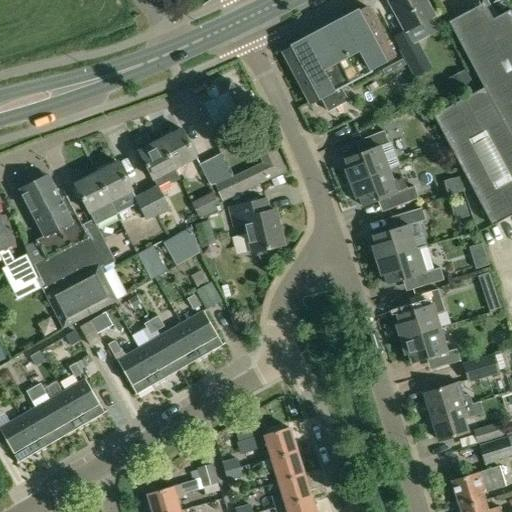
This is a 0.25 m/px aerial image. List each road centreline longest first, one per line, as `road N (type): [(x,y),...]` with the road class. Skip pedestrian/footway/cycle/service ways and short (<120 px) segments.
road 1 (residential): [(340,255),(418,511)]
road 2 (residential): [(239,23),(340,255)]
road 3 (residential): [(98,468),(257,377),(274,351)]
road 4 (residential): [(0,163),(175,99)]
road 5 (residential): [(347,511),(305,378),(294,360),(274,351)]
road 6 (primary): [(0,121),(109,85),(159,59)]
road 7 (primary): [(159,59),(0,96)]
road 8 (residential): [(274,351),(289,287),(314,264),(340,255)]
